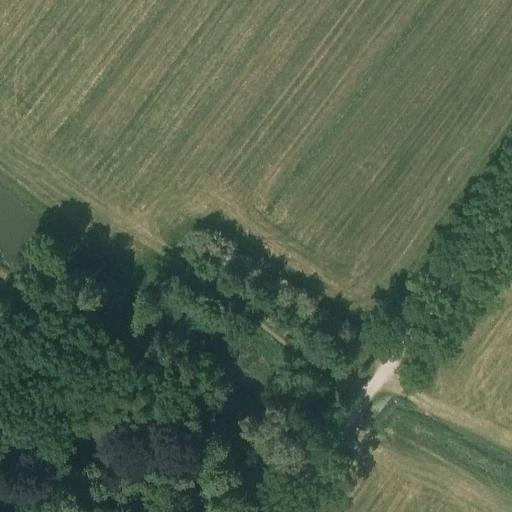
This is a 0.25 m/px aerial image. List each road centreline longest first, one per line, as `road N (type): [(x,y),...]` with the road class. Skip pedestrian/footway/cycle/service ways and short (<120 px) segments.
road 1 (track): [(511,192),(278,511)]
road 2 (track): [(365,396),(160,246)]
